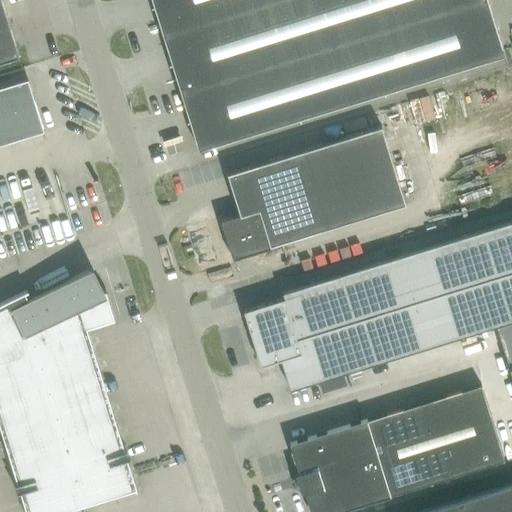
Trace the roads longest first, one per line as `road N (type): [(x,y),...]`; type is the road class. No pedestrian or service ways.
road 1 (unclassified): [(239,511),(80,0)]
road 2 (unknown): [(210,420),(511,337)]
